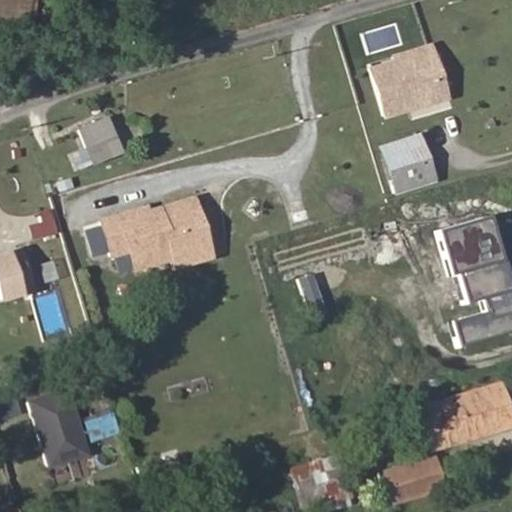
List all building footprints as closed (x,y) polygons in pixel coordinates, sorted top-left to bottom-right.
[(0,0),(0,26),(10,28),(14,0),(0,0)] [(21,29),(24,0),(14,0),(10,28),(21,29)] [(328,46),(300,54),(310,89),(338,81),(328,46)] [(369,74),(382,119),(444,101),(428,50),(412,55),(413,60),(369,74)] [(367,68),(369,74),(413,60),(412,55),(367,68)] [(104,123),(79,134),(92,165),(116,155),(104,123)] [(374,136),(375,140),(378,150),(394,145),(390,132),(374,136)] [(389,185),(380,188),(383,199),(434,186),(419,137),(394,145),(378,150),(389,185)] [(378,150),(375,140),(366,143),(371,160),(365,161),(374,190),(380,188),(389,185),(378,150)] [(203,243),(191,201),(137,217),(136,212),(98,223),(108,257),(126,252),(132,271),(171,259),(169,253),(203,243)] [(208,258),(203,243),(169,253),(171,259),(173,269),(208,258)] [(17,251),(0,256),(0,302),(29,294),(17,251)] [(493,420),(506,416),(497,386),(484,390),(493,420)] [(416,410),(426,440),(493,420),(484,390),(416,410)] [(81,460),(61,396),(25,407),(45,471),(81,460)] [(108,408),(82,416),(91,447),(117,439),(108,408)] [(430,449),(380,463),(389,492),(437,478),(430,449)] [(341,453),(290,464),(300,511),(303,511),(351,502),(341,453)]
